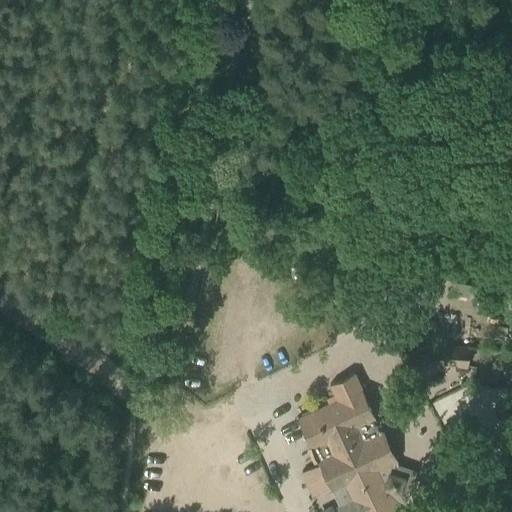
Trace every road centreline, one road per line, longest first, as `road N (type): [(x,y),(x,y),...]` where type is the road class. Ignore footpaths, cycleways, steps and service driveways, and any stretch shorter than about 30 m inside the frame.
road 1 (track): [(127,397),(165,410),(232,71)]
road 2 (track): [(0,312),(127,397)]
